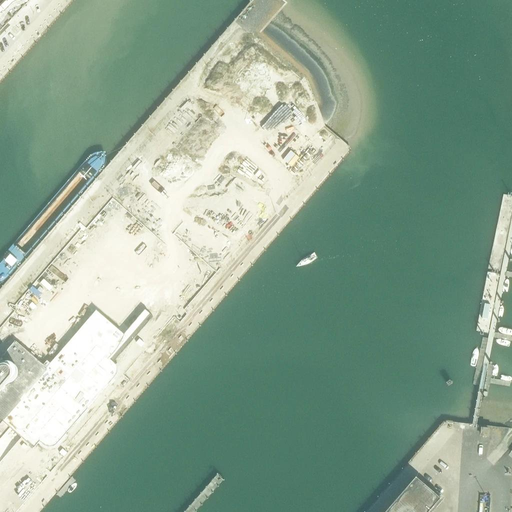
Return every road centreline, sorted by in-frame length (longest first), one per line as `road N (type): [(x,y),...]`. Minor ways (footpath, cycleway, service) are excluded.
road 1 (unclassified): [(14,511),(292,184)]
road 2 (residential): [(0,324),(207,83)]
